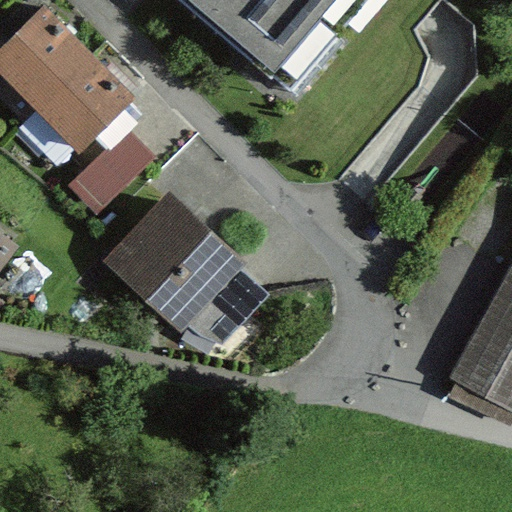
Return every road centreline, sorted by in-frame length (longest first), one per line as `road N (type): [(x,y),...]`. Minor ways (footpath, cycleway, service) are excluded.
road 1 (residential): [(86,0),(345,260),(353,280),(351,330),(304,391)]
road 2 (residential): [(0,336),(304,391)]
